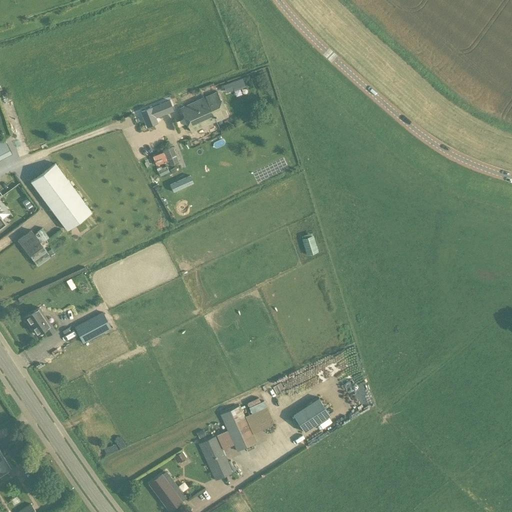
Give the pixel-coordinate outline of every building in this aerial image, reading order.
[(225,92),(244,85),(241,77),(222,84),(225,92)] [(180,108),(191,132),(227,115),(217,92),(199,100),(180,108)] [(150,106),(153,115),(172,107),(169,99),(150,106)] [(4,139),(0,140),(0,158),(11,153),(4,139)] [(162,148),(166,165),(177,162),(173,146),(162,148)] [(91,213),(55,164),(31,182),(67,231),(91,213)] [(40,242),(47,236),(40,227),(33,233),(40,242)] [(42,246),(30,230),(18,240),(30,256),(42,246)] [(300,237),(305,254),(317,251),(312,234),(300,237)] [(47,335),(54,330),(51,325),(39,308),(25,317),(37,335),(44,330),(47,335)] [(75,327),(83,343),(110,329),(102,313),(75,327)] [(282,397),(293,393),(289,382),(278,386),(282,397)] [(293,414),(304,431),(329,415),(318,398),(293,414)] [(276,423),(268,405),(253,412),(261,430),(276,423)] [(253,433),(240,406),(220,414),(229,433),(236,452),(256,443),(253,433)] [(198,444),(215,480),(232,472),(216,435),(198,444)] [(181,450),(172,456),(176,461),(185,455),(181,450)] [(0,470),(9,465),(2,454),(0,455),(0,470)] [(161,474),(149,483),(169,510),(181,501),(161,474)]
